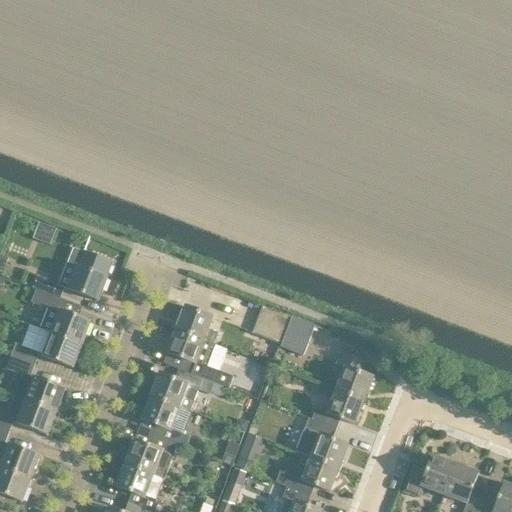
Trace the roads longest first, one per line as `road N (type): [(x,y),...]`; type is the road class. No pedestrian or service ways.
road 1 (residential): [(61,511),(157,265)]
road 2 (residential): [(368,511),(410,398),(511,437)]
